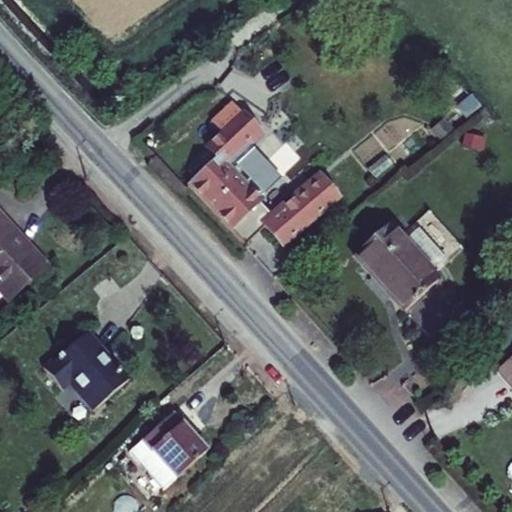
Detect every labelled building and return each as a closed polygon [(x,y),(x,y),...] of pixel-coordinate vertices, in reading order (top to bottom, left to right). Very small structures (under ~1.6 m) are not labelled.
[(191,188),(245,247),(263,230),(280,250),(335,202),(319,182),(276,220),(260,201),(283,180),(251,145),(262,136),(234,104),(202,130),(215,143),(209,150),(219,162),(191,188)] [(0,295),(8,304),(47,269),(0,217),(0,295)] [(354,257),(404,313),(438,283),(434,278),(428,273),(442,261),(418,234),(405,245),(400,240),(389,227),(354,257)] [(413,229),(400,240),(405,245),(418,234),(413,229)] [(428,273),(434,278),(447,266),(442,261),(428,273)] [(69,387),(94,413),(128,383),(87,336),(44,374),(61,393),(69,387)] [(511,358),(496,373),(511,389),(511,358)] [(130,455),(164,492),(206,455),(171,417),(130,455)] [(355,511),(325,478),(301,501),(311,511),(355,511)]
